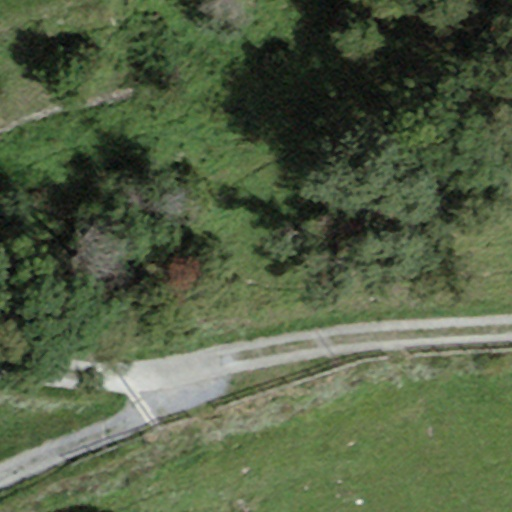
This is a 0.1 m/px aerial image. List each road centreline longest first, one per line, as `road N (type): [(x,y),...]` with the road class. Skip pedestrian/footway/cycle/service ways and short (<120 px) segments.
road 1 (track): [(511,330),(329,348),(184,385),(0,361)]
road 2 (track): [(0,477),(184,385)]
